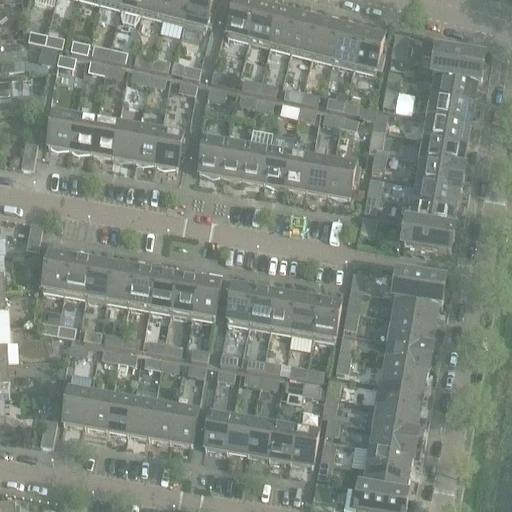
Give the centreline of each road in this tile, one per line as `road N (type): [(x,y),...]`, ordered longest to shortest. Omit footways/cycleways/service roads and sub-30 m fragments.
road 1 (residential): [(479,283),(0,198)]
road 2 (residential): [(440,511),(479,283)]
road 3 (residential): [(221,511),(0,471)]
road 4 (residential): [(479,283),(511,101)]
